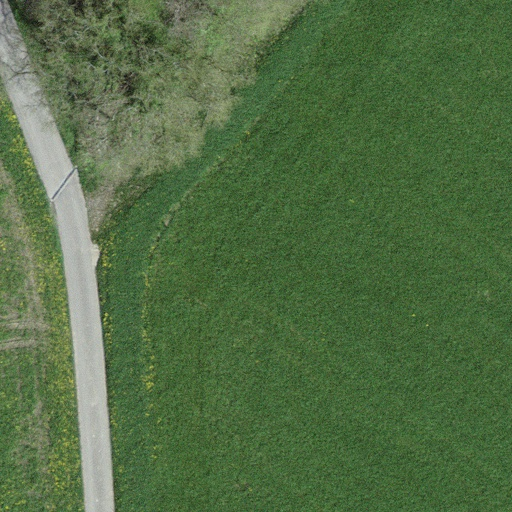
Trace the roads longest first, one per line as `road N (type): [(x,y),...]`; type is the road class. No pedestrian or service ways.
road 1 (unclassified): [(74,271),(44,131),(0,17)]
road 2 (unclassified): [(74,271),(89,511)]
